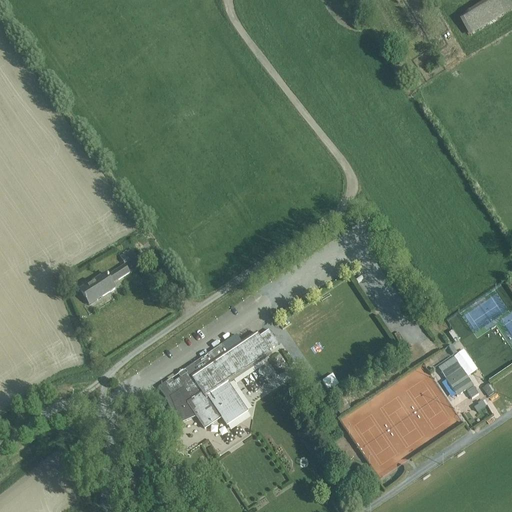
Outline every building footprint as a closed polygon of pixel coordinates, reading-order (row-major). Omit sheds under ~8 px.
[(511,4),(509,0),(491,0),(460,20),(471,38),(511,12),(511,4)] [(129,253),(123,257),(126,263),(132,259),(129,253)] [(112,285),(130,273),(125,266),(108,278),(106,275),(80,292),(90,306),(115,289),(112,285)] [(421,326),(416,329),(421,338),(425,336),(421,326)] [(166,383),(158,389),(166,400),(170,408),(177,426),(196,418),(205,430),(221,419),(227,427),(247,413),(228,384),(261,361),(259,358),(268,352),(278,345),(269,331),(259,338),(257,334),(228,354),(222,346),(209,354),(202,359),(185,370),(188,374),(168,387),(166,383)] [(453,332),(449,334),(455,343),(459,341),(453,332)] [(452,347),(448,349),(453,357),(457,354),(452,347)] [(479,396),(461,369),(454,359),(438,369),(457,397),(466,391),(472,400),(479,396)] [(322,382),(329,392),(340,384),(333,374),(322,382)] [(490,386),(483,390),(489,399),(495,395),(490,386)] [(345,401),(335,408),(341,418),(352,411),(345,401)] [(485,403),(475,409),(477,413),(488,407),(485,403)]
